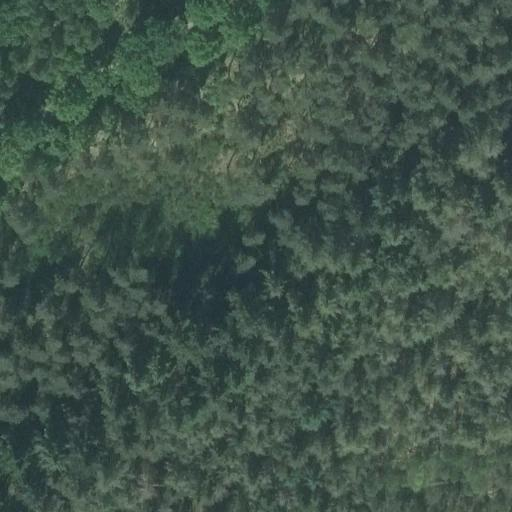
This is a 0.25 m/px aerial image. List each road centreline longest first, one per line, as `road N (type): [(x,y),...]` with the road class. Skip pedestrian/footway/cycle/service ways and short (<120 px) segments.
road 1 (track): [(177,511),(284,488),(511,462)]
road 2 (unclassified): [(0,162),(226,0)]
